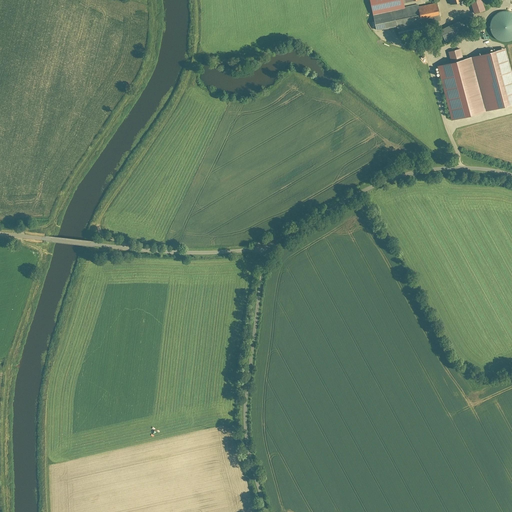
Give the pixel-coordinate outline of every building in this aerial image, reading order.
[(422,0),(421,0),(366,0),(370,15),(403,8),(402,4),(422,0)] [(479,0),(468,0),(472,12),(483,8),(479,0)] [(434,4),(372,16),(373,24),(374,31),(395,27),(397,37),(421,33),(419,19),(437,16),(434,4)] [(511,11),(494,13),(495,40),(511,39),(511,11)] [(438,29),(442,40),(472,28),(467,17),(438,29)] [(450,51),(453,62),(466,59),(463,48),(450,51)] [(453,119),(511,106),(511,58),(510,49),(441,64),(453,119)]
